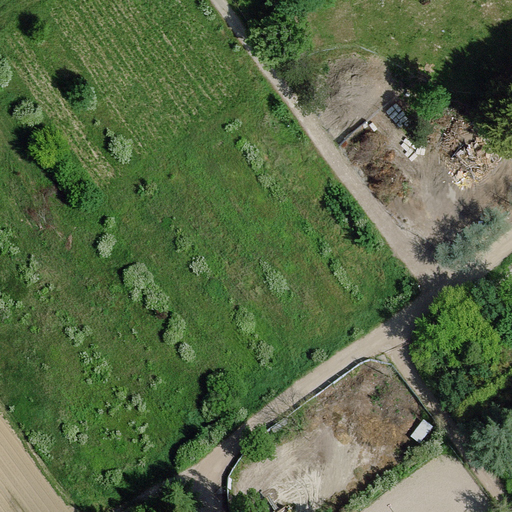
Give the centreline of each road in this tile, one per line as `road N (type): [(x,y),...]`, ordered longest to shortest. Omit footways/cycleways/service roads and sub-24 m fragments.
road 1 (track): [(137,511),(287,399),(400,330),(511,241)]
road 2 (track): [(443,293),(380,227),(222,0)]
